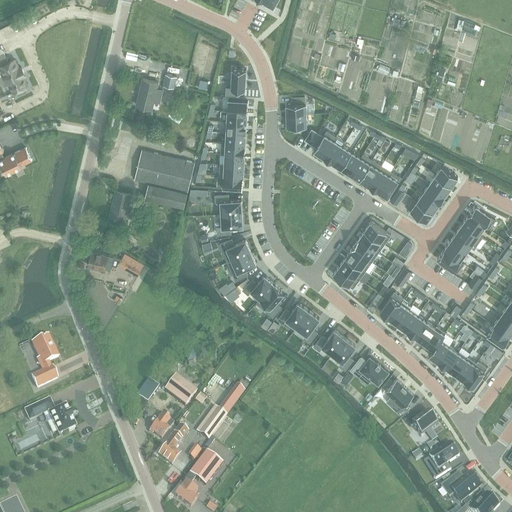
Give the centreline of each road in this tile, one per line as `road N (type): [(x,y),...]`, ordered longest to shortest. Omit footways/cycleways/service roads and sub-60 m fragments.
road 1 (residential): [(157,511),(65,276),(127,0)]
road 2 (residential): [(311,278),(426,377),(465,428)]
road 3 (residential): [(511,208),(470,186),(427,242),(366,202)]
road 4 (residential): [(271,141),(272,235),(311,278)]
